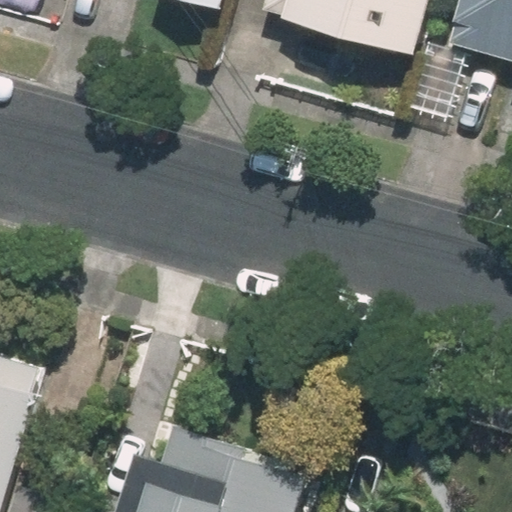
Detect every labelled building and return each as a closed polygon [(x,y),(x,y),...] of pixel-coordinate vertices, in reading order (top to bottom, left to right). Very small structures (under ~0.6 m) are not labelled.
[(194,0),(236,12),(239,0),(194,0)] [(432,50),(445,0),(284,0),(282,10),(432,50)] [(511,65),(511,0),(472,0),(458,50),(511,65)] [(65,365),(0,346),(0,511),(67,511),(71,501),(28,488),(65,365)] [(313,511),(327,471),(192,427),(182,459),(158,451),(138,511),(313,511)]
